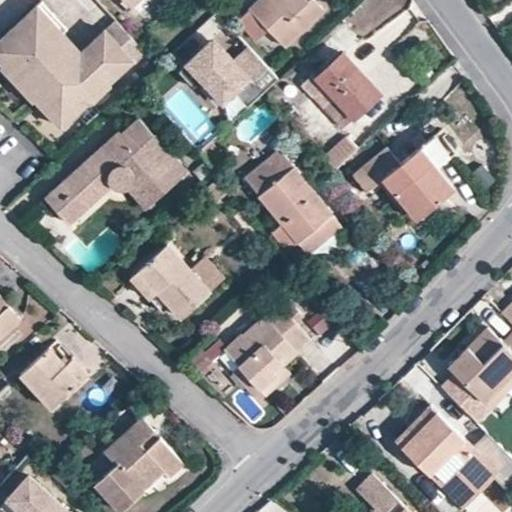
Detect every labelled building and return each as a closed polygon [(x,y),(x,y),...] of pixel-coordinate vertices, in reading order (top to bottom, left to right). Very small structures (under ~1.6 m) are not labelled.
[(43,0),(41,0),(0,39),(0,56),(6,63),(15,54),(47,88),(38,97),(63,124),(93,97),(85,88),(103,71),(111,79),(134,58),(127,51),(105,27),(105,26),(64,64),(46,45),(67,25),(43,0)] [(259,0),(249,9),(268,28),(285,46),(324,9),(316,0),(259,0)] [(268,28),(249,9),(237,22),(255,40),(268,28)] [(136,42),(114,18),(105,27),(127,51),(136,42)] [(263,91),(227,52),(224,55),(210,40),(179,70),(194,86),(210,79),(227,97),(233,91),(247,106),(263,91)] [(421,45),(405,58),(415,72),(433,60),(421,45)] [(344,53),(318,78),(354,117),(381,92),(344,53)] [(36,99),(38,97),(47,88),(15,54),(6,63),(3,65),(36,99)] [(113,81),(111,79),(103,71),(85,88),(93,97),(95,99),(113,81)] [(118,130),(45,197),(58,210),(69,199),(81,211),(110,184),(116,186),(120,187),(123,187),(126,186),(133,180),(152,201),(186,170),(138,118),(121,133),(118,130)] [(334,162),(339,167),(373,134),(366,125),(338,151),(342,156),(334,162)] [(419,148),(404,161),(389,145),(354,175),(368,192),(383,177),(416,217),(453,186),(436,166),(449,154),(434,136),(428,141),(419,130),(410,138),(419,148)] [(279,150),(247,177),(299,239),(331,212),(279,150)] [(133,180),(126,186),(146,207),(152,201),(133,180)] [(69,199),(58,210),(69,222),(81,211),(69,199)] [(331,212),(299,239),(310,252),(342,225),(331,212)] [(167,243),(138,270),(171,304),(182,316),(210,290),(191,270),(167,243)] [(206,257),(191,270),(210,290),(224,277),(206,257)] [(304,282),(292,267),(285,274),(297,288),(304,282)] [(138,270),(130,277),(163,311),(171,304),(138,270)] [(0,337),(20,321),(0,297),(0,337)] [(511,301),(501,312),(511,322),(511,301)] [(241,335),(226,349),(241,365),(266,391),(282,376),(275,369),(282,362),(309,338),(281,305),(267,317),(265,317),(242,336),(241,335)] [(487,327),(450,366),(456,372),(484,400),(511,371),(511,333),(502,343),(487,327)] [(49,347),(21,372),(53,407),(81,381),(65,364),(49,347)] [(65,364),(81,381),(89,373),(74,356),(65,364)] [(282,362),(275,369),(282,376),(289,371),(282,362)] [(266,391),(241,365),(233,371),(258,398),(266,391)] [(511,371),(484,400),(491,407),(511,385),(511,371)] [(484,400),(456,372),(441,387),(477,422),(491,407),(484,400)] [(430,406),(397,441),(455,496),(471,480),(481,489),(498,471),(472,447),(464,454),(456,447),(464,439),(430,406)] [(117,464),(95,483),(121,511),(143,491),(141,489),(163,469),(170,476),(184,463),(160,437),(156,441),(150,434),(155,430),(143,418),(106,451),(117,464)] [(464,439),(456,447),(464,454),(472,447),(464,439)] [(410,511),(372,474),(356,489),(375,508),(378,511),(410,511)] [(70,511),(28,475),(8,498),(23,511),(70,511)] [(471,480),(455,496),(464,506),(481,489),(471,480)] [(501,511),(511,500),(495,485),(485,496),(501,511)]
